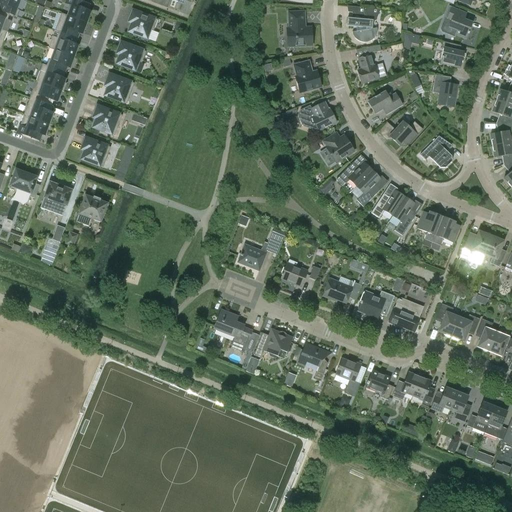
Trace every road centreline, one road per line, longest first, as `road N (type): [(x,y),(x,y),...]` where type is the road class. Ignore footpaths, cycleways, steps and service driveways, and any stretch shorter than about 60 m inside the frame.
road 1 (residential): [(511,381),(432,348),(387,357),(257,302)]
road 2 (residential): [(433,192),(380,156),(348,113),(326,39),(329,0)]
road 3 (residential): [(0,138),(46,155),(62,147),(110,13),(107,0)]
road 4 (residential): [(474,166),(473,112),(511,20)]
